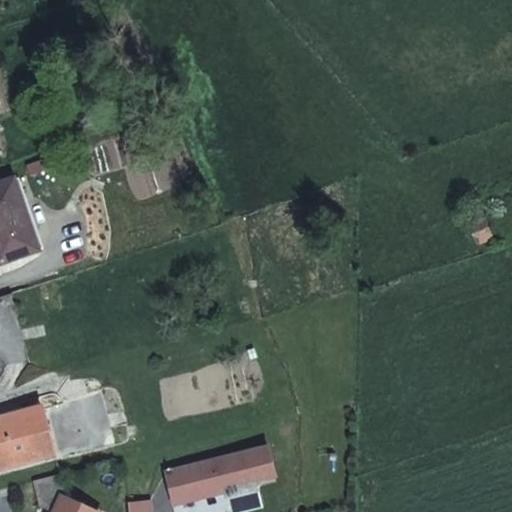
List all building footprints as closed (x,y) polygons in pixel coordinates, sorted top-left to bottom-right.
[(14,181),(0,185),(0,263),(39,251),(14,181)] [(23,407),(0,413),(0,468),(55,454),(43,409),(25,414),(23,407)] [(270,452),(167,473),(174,497),(185,495),(186,502),(224,493),(223,488),(276,477),(270,452)] [(91,511),(68,501),(61,475),(34,481),(41,506),(51,511),(91,511)] [(185,495),(174,497),(175,504),(186,502),(185,495)]
